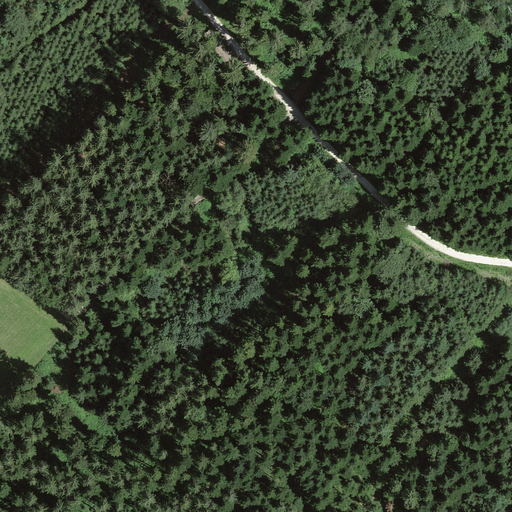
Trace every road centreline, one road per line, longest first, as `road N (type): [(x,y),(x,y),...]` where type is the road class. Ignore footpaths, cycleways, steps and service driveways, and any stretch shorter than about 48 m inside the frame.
road 1 (track): [(511,264),(454,256),(429,243),(197,0)]
road 2 (track): [(374,0),(296,108)]
